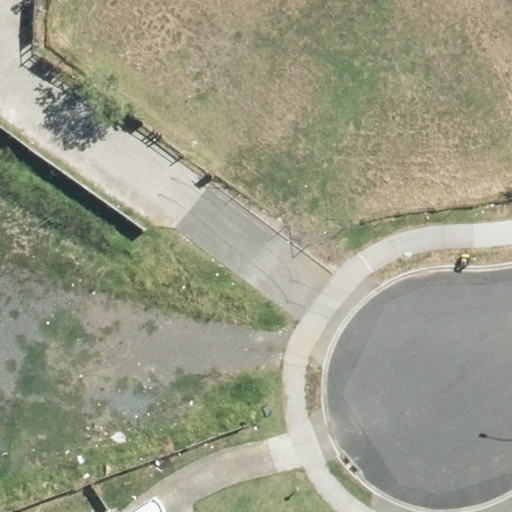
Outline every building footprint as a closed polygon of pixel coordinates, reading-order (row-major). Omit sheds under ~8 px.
[(125,20),(110,0),(72,0),(51,16),(79,54),(125,20)] [(375,0),(174,0),(134,27),(227,164),(401,46),(371,3),(375,0)] [(511,0),(455,0),(510,100),(511,99),(511,0)] [(169,101),(118,44),(90,69),(141,126),(169,101)] [(0,306),(0,351),(43,354),(46,310),(0,306)] [(0,393),(40,397),(43,354),(0,351),(0,393)]
